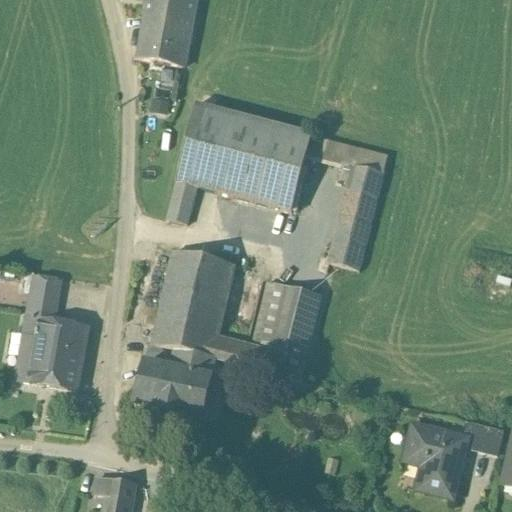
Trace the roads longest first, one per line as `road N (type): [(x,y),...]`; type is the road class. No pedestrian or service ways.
road 1 (unclassified): [(108,0),(131,89),(104,458)]
road 2 (residential): [(104,458),(294,511)]
